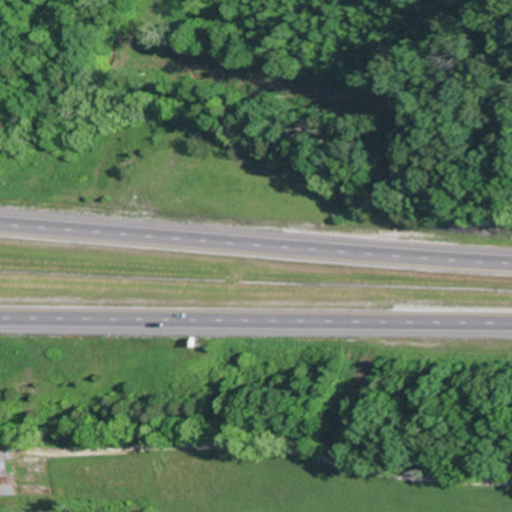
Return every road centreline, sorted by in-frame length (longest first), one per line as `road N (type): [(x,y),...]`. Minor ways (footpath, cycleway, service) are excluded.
road 1 (residential): [(0,446),(59,454),(250,447),(380,473),(511,482)]
road 2 (motorway): [(511,260),(0,221)]
road 3 (motorway): [(0,323),(511,328)]
